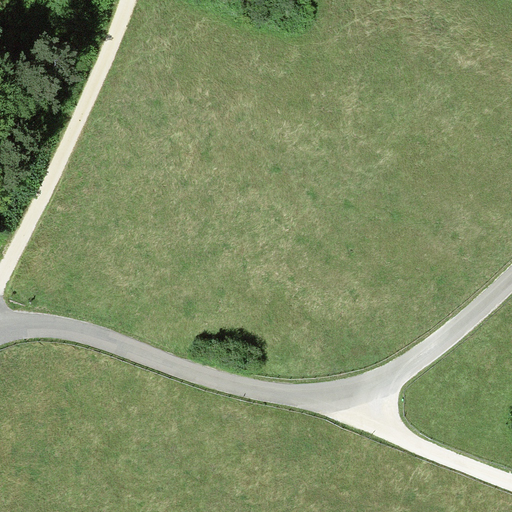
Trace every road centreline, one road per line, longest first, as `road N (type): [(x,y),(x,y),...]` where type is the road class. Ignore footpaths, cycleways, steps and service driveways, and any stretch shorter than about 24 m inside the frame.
road 1 (unclassified): [(0,330),(46,326),(216,379),(276,392),(353,394),(434,349),(511,277)]
road 2 (track): [(128,0),(0,274)]
road 3 (track): [(353,394),(388,430),(511,480)]
